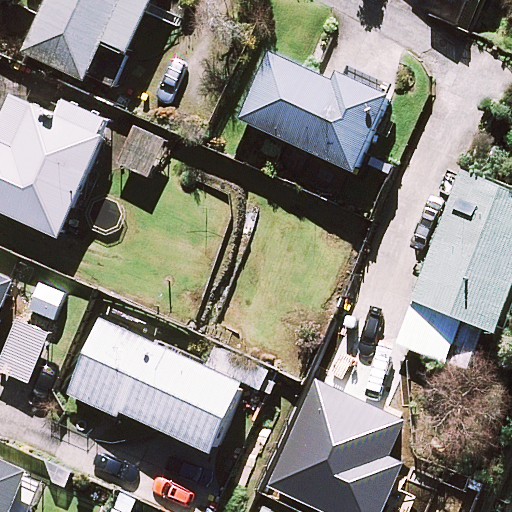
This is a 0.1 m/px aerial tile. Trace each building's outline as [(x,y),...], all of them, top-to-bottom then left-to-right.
[(58,0),(33,56),(117,95),(129,69),(109,59),(115,47),(139,58),(165,0),(58,0)] [(348,90),(277,57),(247,123),(369,180),(404,103),(353,79),(348,90)] [(65,118),(21,97),(0,141),(0,210),(70,243),(123,129),(71,105),(65,118)] [(173,145),(142,131),(125,167),(156,181),(173,145)] [(511,193),(471,178),(404,347),(477,375),(493,333),(511,340),(511,193)] [(0,340),(23,287),(0,276),(0,340)] [(74,298),(44,285),(32,313),(62,327),(74,298)] [(210,368),(106,321),(75,392),(225,459),(265,370),(218,349),(210,368)] [(56,336),(24,323),(4,373),(36,386),(56,336)] [(31,511),(47,479),(0,456),(0,511),(31,511)]
